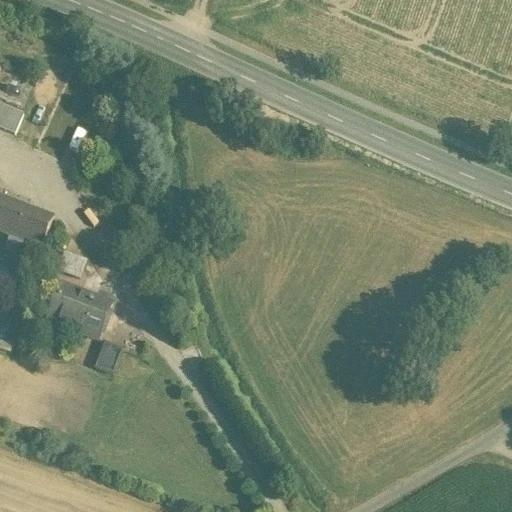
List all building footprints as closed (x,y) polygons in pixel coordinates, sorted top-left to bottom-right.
[(24,117),(0,106),(0,130),(16,137),(24,117)] [(55,219),(0,198),(0,234),(11,238),(42,250),(43,250),(55,219)] [(42,250),(11,238),(5,252),(37,264),(42,250)] [(87,262),(66,254),(59,272),(80,280),(87,262)] [(82,295),(61,287),(47,323),(99,343),(113,307),(95,300),(96,299),(82,293),(82,295)] [(124,353),(105,346),(96,370),(114,377),(124,353)]
